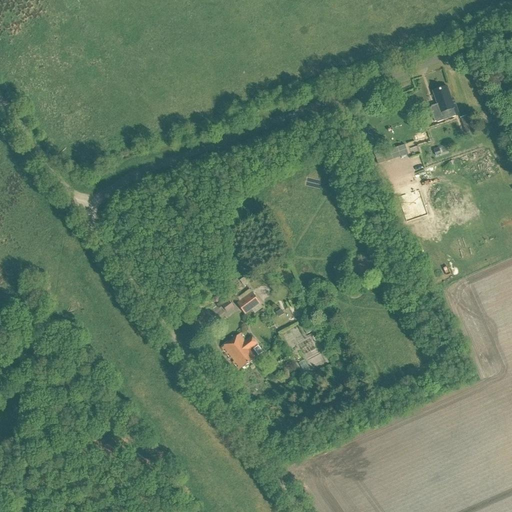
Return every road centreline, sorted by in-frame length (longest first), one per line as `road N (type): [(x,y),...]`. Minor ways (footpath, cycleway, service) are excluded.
road 1 (unclassified): [(80,209),(157,165),(511,31)]
road 2 (unclassified): [(300,511),(80,209)]
road 3 (unclassified): [(80,209),(0,101)]
